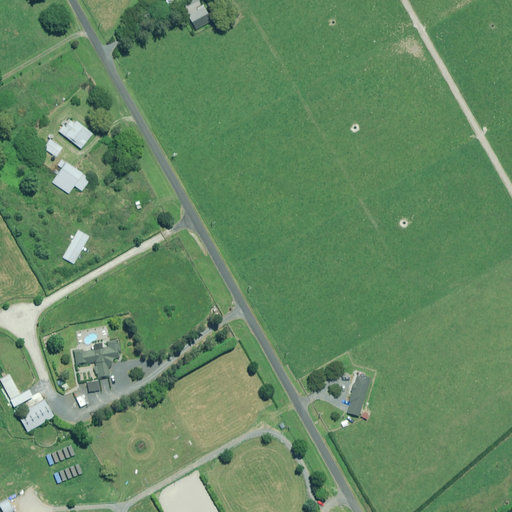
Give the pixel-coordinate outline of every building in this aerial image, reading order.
[(188,16),(191,21),(187,23),(194,36),(216,24),(214,20),(205,5),(198,9),(199,11),(188,16)] [(174,42),(175,45),(172,46),(174,52),(190,46),(189,41),(181,43),(180,40),(174,42)] [(64,126),(59,132),(69,140),(76,146),(81,150),(93,134),(77,122),(75,124),(69,120),(64,126)] [(50,140),(44,149),(53,155),(51,159),(55,161),(63,149),(50,140)] [(60,155),(63,157),(62,158),(66,161),(66,160),(68,162),(73,155),(71,153),(71,152),(67,150),(66,152),(64,150),(60,155)] [(91,179),(62,160),(58,166),(62,169),(53,183),(69,194),(75,186),(82,192),(91,179)] [(125,185),(128,190),(137,184),(135,179),(125,185)] [(141,184),(136,187),(142,196),(147,193),(141,184)] [(79,231),(75,238),(70,235),(68,238),(73,241),(63,258),(74,264),(89,237),(79,231)] [(112,369),(117,359),(121,358),(121,356),(123,355),(120,340),(107,342),(108,347),(105,348),(104,344),(96,346),(97,350),(84,353),(84,350),(73,352),(76,367),(93,363),(96,380),(111,377),(109,369),(112,369)] [(20,395),(10,375),(6,377),(4,373),(1,375),(3,379),(0,380),(11,400),(20,395)] [(355,381),(349,403),(351,403),(348,414),(370,421),(372,414),(363,411),(373,378),(370,377),(371,374),(368,373),(367,376),(361,375),(361,376),(358,376),(357,382),(355,381)] [(53,417),(44,401),(19,416),(29,432),(53,417)] [(14,511),(8,500),(0,503),(0,507),(2,511),(14,511)]
